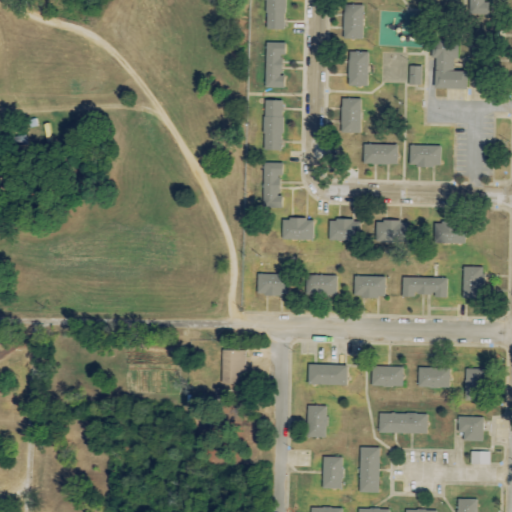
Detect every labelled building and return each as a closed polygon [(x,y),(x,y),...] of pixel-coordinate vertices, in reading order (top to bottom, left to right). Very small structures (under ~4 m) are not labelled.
[(284,30),(284,0),(266,0),(265,29),(284,30)] [(488,15),(488,3),(485,3),(485,0),(468,0),(468,15),(488,15)] [(362,40),(363,6),(344,5),(343,39),(362,40)] [(466,90),(466,72),(453,71),(453,59),(457,60),(458,41),(435,40),(434,89),(466,90)] [(284,89),(284,76),(281,76),(282,55),(285,56),(285,43),(265,43),(264,88),(284,89)] [(348,86),(367,87),(368,52),(348,52),(348,86)] [(421,67),(409,66),(408,86),(421,86),(421,67)] [(361,99),(341,99),(341,133),(360,134),(361,99)] [(281,151),(283,101),(264,101),(262,150),(281,151)] [(398,145),(363,145),(363,165),(398,165),(398,145)] [(441,147),(410,146),(410,167),(441,168),(441,147)] [(283,164),(264,163),(262,207),(282,208),(282,196),(279,196),(280,176),(282,176),(283,164)] [(313,220),(281,219),(281,240),(313,241),(313,220)] [(328,242),(360,242),(360,221),(329,220),(328,242)] [(407,222),(376,221),(376,242),(406,243),(407,222)] [(434,243),(464,245),(465,226),(435,224),(434,243)] [(463,299),(483,299),(484,268),(463,267),(463,299)] [(289,275),(257,274),(256,295),(288,296),(289,275)] [(305,296),(336,297),(337,276),(306,275),(305,296)] [(385,277),(354,277),(354,298),(385,299),(385,277)] [(447,279),(403,278),(402,297),(414,298),(414,295),(435,295),(435,298),(447,298),(447,279)] [(245,351),(223,351),(223,383),(245,383),(245,351)] [(347,366),(308,365),(307,386),(346,386),(347,366)] [(403,368),(372,367),(371,387),(402,388),(403,368)] [(449,389),(450,369),(418,368),(418,388),(449,389)] [(483,370),(466,369),(465,390),(483,391),(483,370)] [(326,438),(326,407),(308,406),(308,438),(326,438)] [(378,434),(426,434),(426,414),(378,414),(378,434)] [(483,418),(458,417),(457,434),(464,434),(463,441),(482,442),(483,418)] [(379,448),(360,448),(359,493),(378,493),(379,448)] [(470,465),(489,465),(489,452),(470,452),(470,465)] [(343,458),(323,457),(322,488),(341,489),(343,458)] [(476,511),(477,500),(457,499),(456,511),(476,511)]
